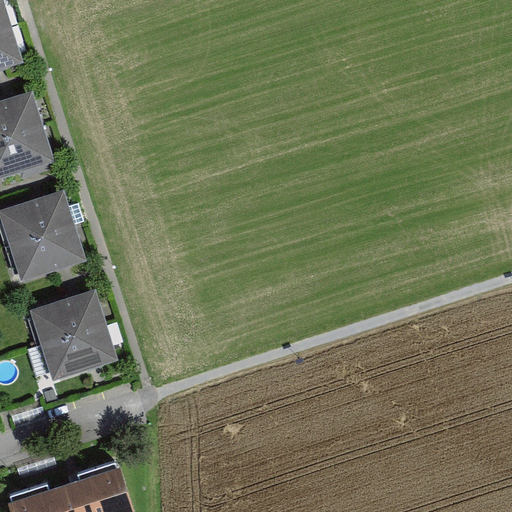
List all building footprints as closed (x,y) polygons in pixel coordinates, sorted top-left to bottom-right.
[(0,29),(0,62),(17,58),(7,27),(0,29)] [(0,105),(0,139),(38,127),(28,97),(0,105)] [(0,139),(0,172),(48,157),(38,127),(0,139)] [(5,213),(15,243),(70,225),(60,195),(5,213)] [(15,243),(25,273),(80,256),(70,225),(15,243)] [(37,311),(47,342),(102,324),(92,294),(37,311)] [(47,342),(57,372),(111,354),(102,324),(47,342)] [(14,496),(18,511),(124,511),(132,510),(118,464),(14,496)]
